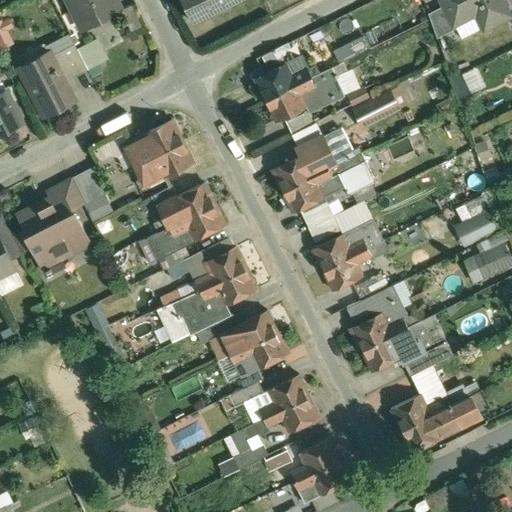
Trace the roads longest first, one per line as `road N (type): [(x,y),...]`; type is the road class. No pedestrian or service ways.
road 1 (residential): [(390,488),(188,76)]
road 2 (residential): [(188,76),(0,173)]
road 3 (residential): [(341,0),(188,76)]
road 4 (residential): [(390,488),(511,429)]
